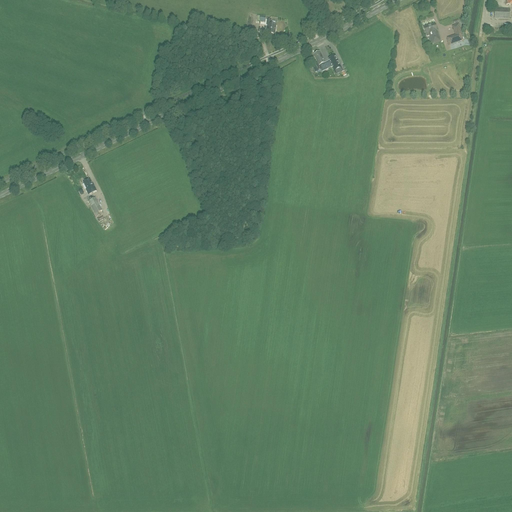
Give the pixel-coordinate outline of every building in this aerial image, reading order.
[(509,19),(510,9),(495,9),(494,18),(509,19)] [(275,35),(276,26),(270,25),(271,20),(267,20),(267,26),(268,26),(267,34),(275,35)] [(432,42),(439,40),(436,31),(437,31),(435,23),(423,27),(426,34),(427,36),(430,35),(432,42)] [(462,39),(457,24),(453,25),(456,35),(447,38),(449,43),(462,39)] [(319,66),(325,63),(320,52),(314,55),(317,63),(319,66)] [(319,66),(317,63),(315,64),(316,67),(313,68),(315,72),(317,72),(318,74),(326,70),(329,76),(335,74),(332,67),(333,67),(334,71),(341,68),(335,55),(329,58),(330,60),(325,63),(319,66)] [(92,185),(90,180),(83,183),(87,190),(86,190),(88,195),(96,191),(93,184),(92,185)] [(97,217),(99,216),(98,212),(102,210),(95,198),(89,201),(97,217)]
